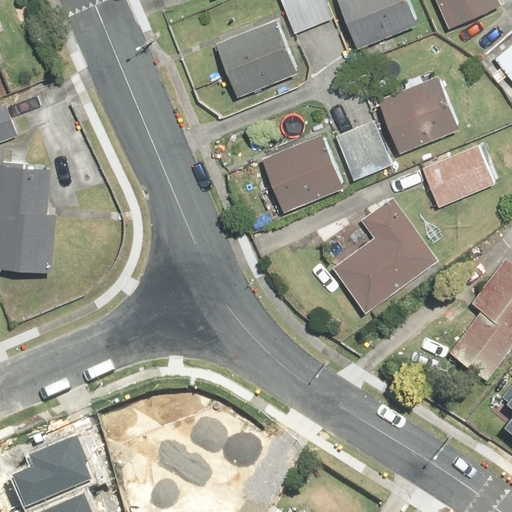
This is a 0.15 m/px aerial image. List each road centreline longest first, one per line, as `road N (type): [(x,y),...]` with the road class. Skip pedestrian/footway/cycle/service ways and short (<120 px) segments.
road 1 (residential): [(211,301),(249,342),(476,489),(498,511)]
road 2 (residential): [(90,0),(211,301)]
road 3 (residential): [(0,393),(211,301)]
